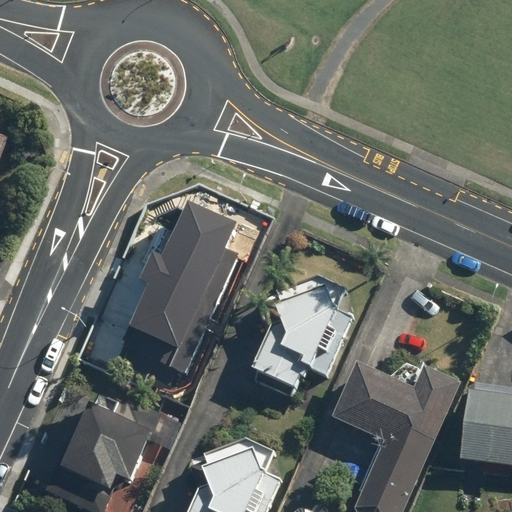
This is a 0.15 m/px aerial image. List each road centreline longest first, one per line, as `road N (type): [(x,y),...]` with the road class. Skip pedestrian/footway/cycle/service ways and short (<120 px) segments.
road 1 (secondary): [(511,244),(286,147)]
road 2 (residential): [(0,404),(81,229)]
road 3 (secondary): [(100,28),(137,10),(178,18),(195,31),(212,69)]
